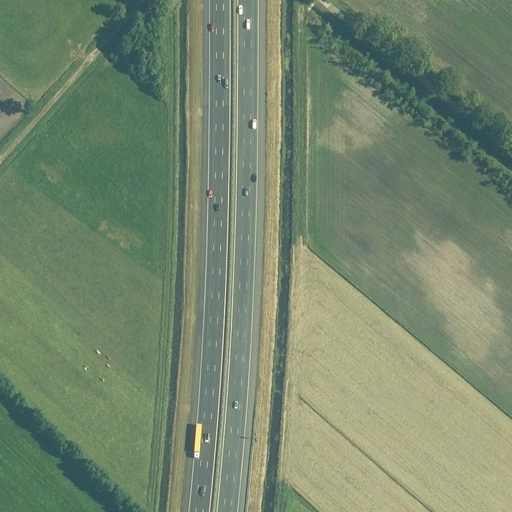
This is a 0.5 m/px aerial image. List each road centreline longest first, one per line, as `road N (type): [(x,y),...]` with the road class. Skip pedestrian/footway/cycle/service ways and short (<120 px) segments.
road 1 (motorway): [(233,511),(246,356),(252,0)]
road 2 (motorway): [(217,0),(211,352),(198,511)]
road 3 (unclassified): [(511,149),(327,7)]
road 4 (track): [(142,0),(0,160)]
